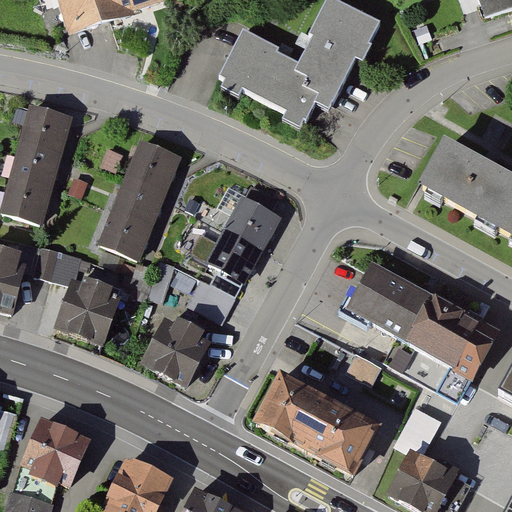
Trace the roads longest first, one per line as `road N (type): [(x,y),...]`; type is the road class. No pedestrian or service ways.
road 1 (residential): [(337,199),(186,124),(108,95),(0,70)]
road 2 (residential): [(203,445),(337,199)]
road 3 (residential): [(337,199),(378,126),(415,94),(452,70),(511,51)]
road 4 (primary): [(203,445),(92,389),(0,356)]
road 5 (residential): [(337,199),(511,294)]
road 6 (primary): [(326,511),(203,445)]
